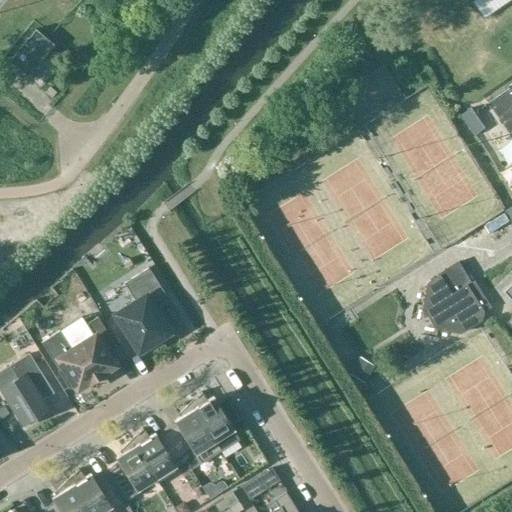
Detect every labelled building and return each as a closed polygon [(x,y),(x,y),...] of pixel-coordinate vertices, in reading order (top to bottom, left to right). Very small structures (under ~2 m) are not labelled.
[(511,32),(511,12),(507,7),(497,15),(511,32)] [(55,50),(37,35),(14,65),(30,79),(55,50)] [(362,101),(400,83),(388,56),(350,74),(362,101)] [(511,84),(509,87),(510,88),(489,104),(511,138),(511,84)] [(511,200),(487,214),(495,229),(511,219),(511,200)] [(484,313),(492,308),(475,281),(472,283),(459,262),(438,275),(440,278),(430,284),(425,307),(438,329),(461,334),(482,321),(484,313)] [(148,268),(124,283),(136,302),(115,315),(138,352),(150,345),(152,349),(168,339),(166,335),(169,333),(151,304),(165,295),(148,268)] [(117,347),(97,317),(86,324),(93,336),(57,359),(63,368),(59,371),(69,387),(73,384),(77,389),(88,382),(90,384),(103,375),(102,373),(114,366),(106,354),(117,347)] [(30,381),(41,374),(28,354),(9,366),(17,379),(0,390),(23,426),(27,423),(30,424),(37,420),(38,416),(48,409),(30,381)] [(201,391),(189,403),(220,451),(238,439),(230,425),(240,419),(227,397),(216,404),(212,397),(207,401),(201,391)] [(220,451),(189,403),(178,414),(180,418),(174,421),(179,428),(168,434),(182,455),(192,449),(201,463),(220,451)] [(142,428),(131,439),(155,477),(174,466),(171,462),(182,455),(168,434),(158,441),(154,434),(148,438),(142,428)] [(155,477),(131,439),(119,451),(122,454),(116,458),(120,464),(110,471),(127,499),(139,492),(137,489),(155,477)] [(67,480),(87,511),(113,511),(111,509),(122,503),(104,474),(94,481),(90,475),(84,478),(78,469),(67,480)] [(87,511),(67,480),(55,491),(58,495),(52,498),(56,505),(46,511),(87,511)] [(232,492),(223,498),(228,507),(238,501),(232,492)] [(279,507),(271,511),(297,511),(285,493),(274,500),(279,507)] [(220,511),(228,507),(223,498),(213,504),(218,511),(220,511)]
